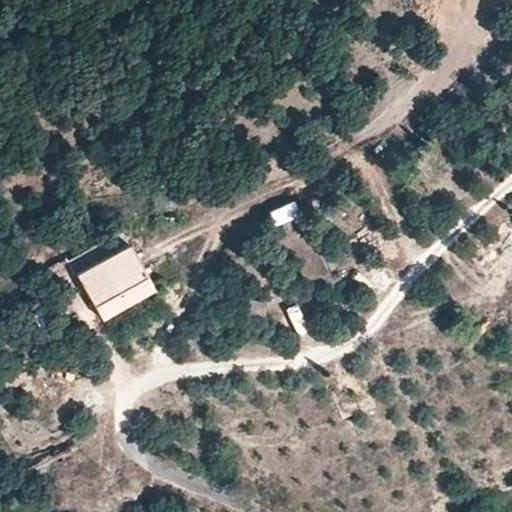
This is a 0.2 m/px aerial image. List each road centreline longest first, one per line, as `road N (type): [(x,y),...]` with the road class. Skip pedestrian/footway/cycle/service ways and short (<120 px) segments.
road 1 (track): [(123,430),(141,387),(177,375),(295,363),(355,337),(431,254),(511,183)]
road 2 (unclassified): [(256,511),(144,459),(123,430)]
